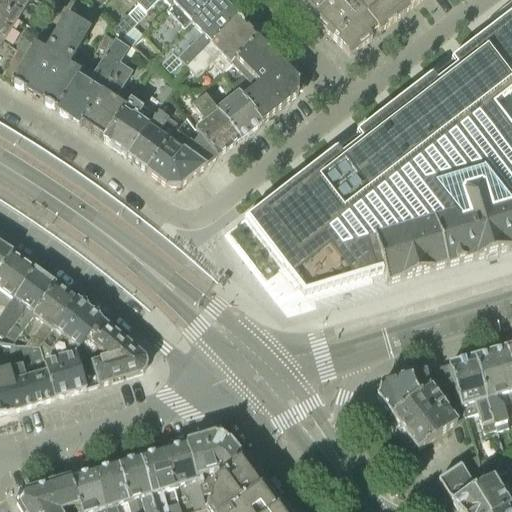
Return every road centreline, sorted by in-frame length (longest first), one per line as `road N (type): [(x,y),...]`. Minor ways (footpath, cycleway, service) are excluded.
road 1 (residential): [(0,98),(186,216),(203,213),(352,101)]
road 2 (tertiary): [(267,378),(130,256),(0,165)]
road 3 (unknown): [(511,89),(482,64),(449,72),(338,158),(331,179),(354,223),(381,239),(405,237)]
road 4 (residential): [(215,394),(124,310),(0,218)]
road 5 (residential): [(267,378),(511,304)]
road 6 (residential): [(0,454),(215,394)]
road 7 (residential): [(352,101),(485,0)]
road 8 (residential): [(352,101),(255,0)]
road 9 (unknown): [(405,237),(511,176)]
